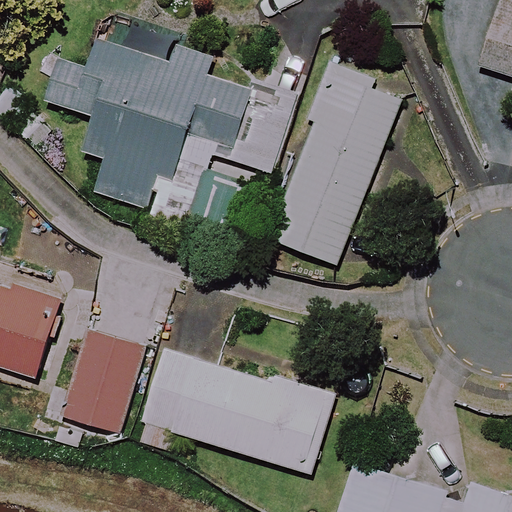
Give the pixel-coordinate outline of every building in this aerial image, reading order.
[(511,0),(505,0),(483,67),(511,77),(511,0)] [(41,119),(51,109),(52,109),(99,124),(90,153),(109,159),(97,198),(251,248),(300,97),(174,56),(108,35),(92,57),(42,42),(0,100),(0,113),(39,149),(55,132),(41,119)] [(405,92),(336,67),(272,239),(341,265),(405,92)] [(62,302),(0,284),(0,366),(40,378),(62,302)] [(147,348),(89,334),(67,419),(125,434),(147,348)] [(336,399),(168,350),(147,423),(315,472),(336,399)] [(443,511),(450,494),(360,463),(343,511),(511,511),(511,496),(475,485),(466,511),(443,511)]
